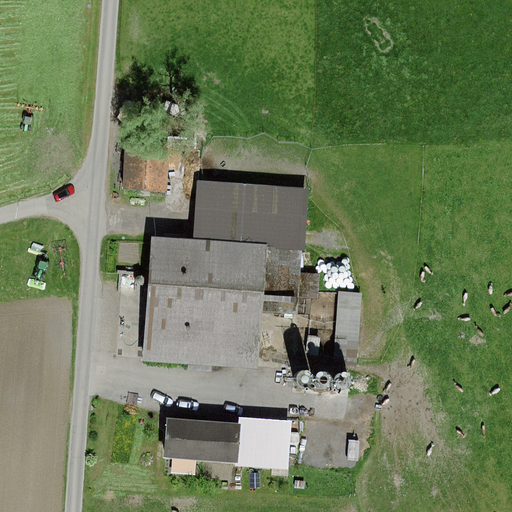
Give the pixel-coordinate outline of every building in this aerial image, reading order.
[(177,152),(130,147),(125,191),(172,196),(177,152)] [(196,241),(154,239),(145,359),(257,367),(262,298),(319,302),(321,274),(301,272),(307,190),(200,183),(196,241)] [(338,292),(331,355),(355,357),(362,295),(338,292)] [(301,389),(305,389),(308,389),(310,387),(313,385),(314,382),(314,380),(314,377),(312,374),(310,372),(307,371),(304,371),(301,372),(299,373),(297,375),(296,378),(296,382),(297,384),(299,387),(301,389)] [(321,389),(324,390),(327,389),(330,388),(332,386),(333,383),(334,380),(333,377),(331,375),(329,373),(327,372),(324,371),(321,372),(318,373),(316,376),(315,379),(315,382),(316,385),(318,387),(321,389)] [(340,390),(343,390),(346,390),(349,389),(351,386),(353,384),(353,381),(352,378),(351,375),(349,373),(346,372),(343,372),(340,373),(338,374),(336,377),(335,379),(335,383),(336,386),(338,388),(340,390)] [(238,418),(238,425),(236,462),(236,466),(289,469),(292,421),(238,418)] [(238,425),(166,421),(164,458),(236,462),(238,425)]
